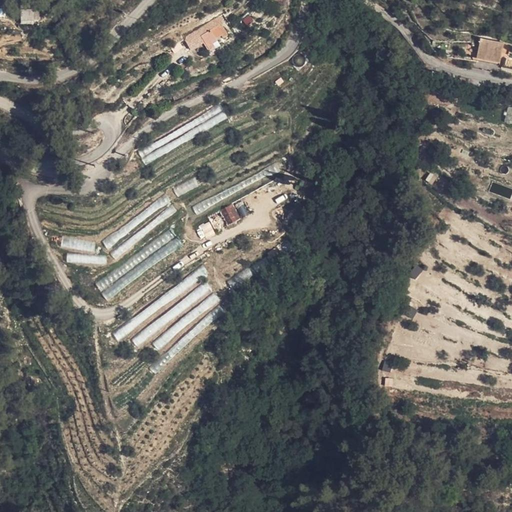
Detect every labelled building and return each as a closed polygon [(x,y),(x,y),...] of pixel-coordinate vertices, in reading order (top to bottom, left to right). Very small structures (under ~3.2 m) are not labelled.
[(37,0),(28,0),(19,2),(21,17),(33,15),(32,9),(31,4),(38,3),(37,0)] [(201,46),(206,43),(218,35),(217,33),(220,31),(217,24),(196,37),(201,46)] [(511,44),(504,43),(502,53),(510,55),(511,47),(511,44)] [(470,65),(493,70),(497,53),(474,48),(470,65)] [(492,74),(493,70),(470,65),(469,68),(492,74)] [(425,180),(432,185),(437,176),(430,172),(425,180)] [(142,226),(146,232),(176,211),(165,196),(102,241),(114,258),(134,244),(128,236),(142,226)] [(221,209),(228,224),(242,216),(233,201),(221,209)] [(107,299),(182,244),(171,229),(96,284),(107,299)] [(63,236),(61,246),(93,252),(95,242),(63,236)] [(417,280),(423,268),(414,264),(408,276),(417,280)] [(204,267),(111,331),(117,339),(210,276),(204,267)] [(226,279),(231,289),(254,278),(249,269),(226,279)] [(207,283),(130,338),(135,345),(212,291),(207,283)] [(215,295),(150,341),(155,348),(221,302),(215,295)] [(390,371),(392,362),(384,360),(382,370),(390,371)]
